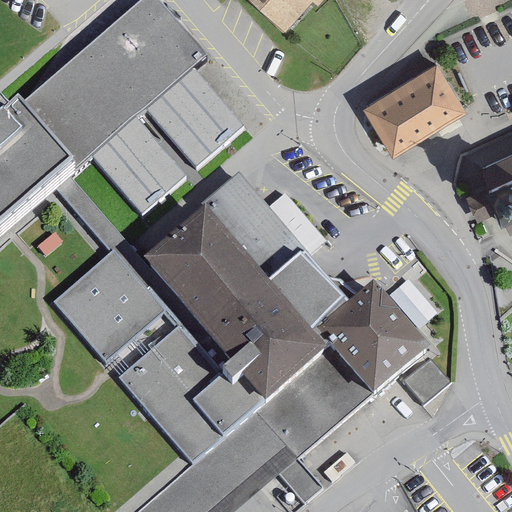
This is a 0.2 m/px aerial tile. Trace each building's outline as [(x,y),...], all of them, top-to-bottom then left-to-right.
[(0,257),(62,204),(177,335),(119,386),(193,470),(145,511),(241,511),(278,480),(303,508),(321,492),(297,465),(374,398),(379,404),(400,386),(422,411),(451,386),(431,363),(438,357),(378,289),(327,333),(286,286),(312,264),(310,261),(327,247),(286,199),(269,214),(241,182),(204,214),(208,219),(148,271),(78,190),(86,183),(80,177),(92,166),(138,219),(258,115),(157,0),(142,0),(19,107),(29,119),(0,143),(0,150),(5,156),(0,160),(0,257)] [(320,9),(328,0),(248,0),(287,35),(315,4),(320,9)] [(468,112),(438,65),(367,109),(397,157),(468,112)] [(487,183),(479,162),(511,148),(511,128),(454,151),(470,190),(487,183)] [(511,153),(481,167),(490,187),(469,196),(480,222),(502,213),(511,234),(511,233),(511,153)]
